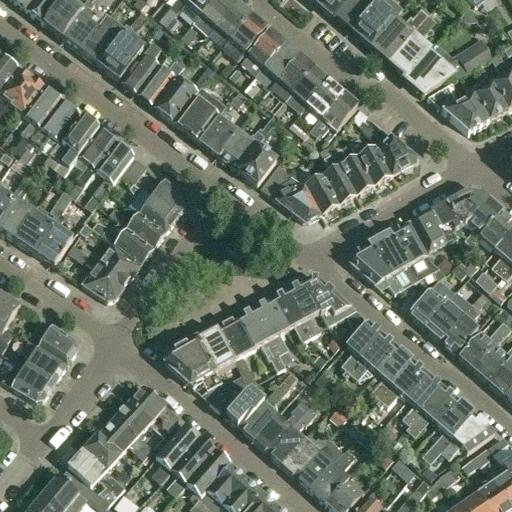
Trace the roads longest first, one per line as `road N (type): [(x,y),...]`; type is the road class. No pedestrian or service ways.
road 1 (residential): [(476,169),(386,96),(357,94),(260,0)]
road 2 (residential): [(0,28),(220,196)]
road 3 (residential): [(312,263),(439,374),(511,425)]
road 4 (residential): [(308,511),(113,345)]
road 5 (residential): [(312,263),(476,169)]
road 6 (residential): [(113,345),(220,196)]
road 7 (residential): [(113,345),(0,268)]
road 8 (residential): [(40,441),(113,345)]
